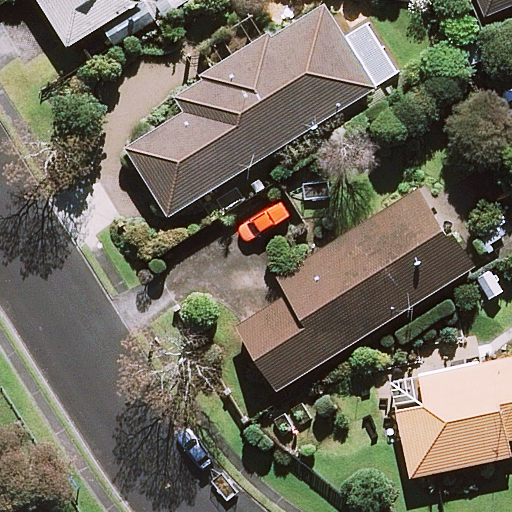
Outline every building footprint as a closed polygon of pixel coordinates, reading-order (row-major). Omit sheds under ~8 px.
[(42,0),(71,44),(142,0),(42,0)] [(511,0),(479,0),(484,13),(511,3),(511,0)] [(379,87),(328,2),(179,93),(189,110),(129,146),(170,214),(379,87)] [(474,266),(423,185),(280,275),(292,293),(241,325),(281,388),(474,266)] [(511,357),(423,376),(428,402),(399,408),(413,475),(509,455),(506,439),(511,437),(511,357)]
